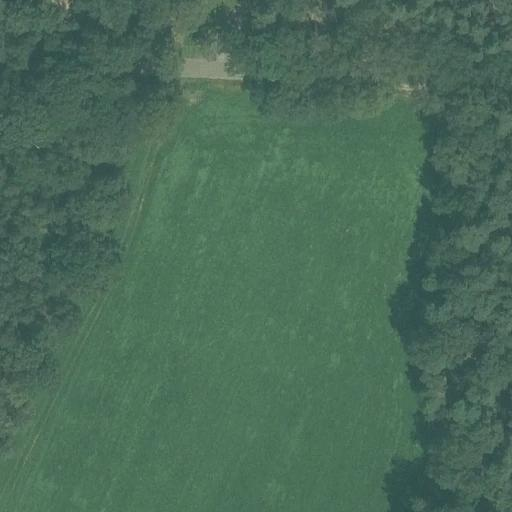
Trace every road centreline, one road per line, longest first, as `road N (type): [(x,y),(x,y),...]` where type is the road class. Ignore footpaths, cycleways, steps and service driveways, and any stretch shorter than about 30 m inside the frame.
road 1 (track): [(488,80),(480,379),(509,511)]
road 2 (unclassified): [(208,69),(511,81)]
road 3 (unclassified): [(208,69),(0,61)]
